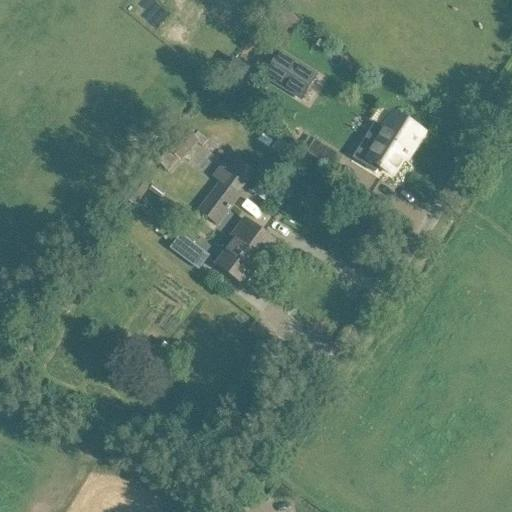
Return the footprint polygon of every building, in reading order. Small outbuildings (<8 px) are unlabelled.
[(280,54),(266,77),(302,99),(316,76),(280,54)] [(408,150),(411,152),(422,134),(423,132),(394,113),(393,115),(383,130),(374,124),(352,158),(376,173),(378,169),(381,171),(382,169),(393,176),(403,159),(404,157),(408,150)] [(177,159),(179,161),(195,141),(197,143),(202,136),(192,128),(188,132),(181,126),(176,131),(180,134),(156,163),(167,172),(177,159)] [(315,139),(306,153),(320,162),(329,148),(315,139)] [(257,171),(231,152),(213,177),(220,182),(198,210),(219,226),(243,195),(241,193),(257,171)] [(152,184),(142,176),(124,198),(134,205),(152,184)] [(275,242),(259,230),(244,219),(232,235),(237,239),(218,264),(243,284),(275,242)] [(182,232),(169,245),(196,270),(209,257),(182,232)]
